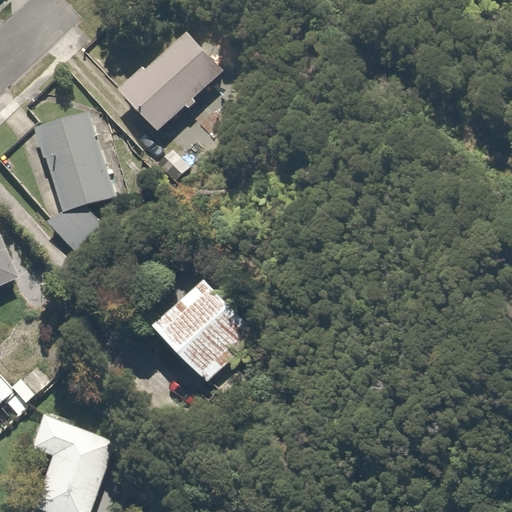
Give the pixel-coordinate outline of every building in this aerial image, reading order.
[(157,132),(227,77),(190,30),(120,85),(157,132)] [(113,201),(88,114),(37,129),(60,208),(46,221),(82,257),(111,228),(91,207),(113,201)] [(0,241),(0,290),(14,286),(0,241)] [(231,354),(258,327),(206,274),(154,326),(213,385),(237,360),(231,354)] [(0,423),(0,424),(11,415),(2,405),(14,394),(0,378),(0,423)] [(47,457),(33,510),(38,511),(105,511),(125,436),(43,415),(33,454),(47,457)]
